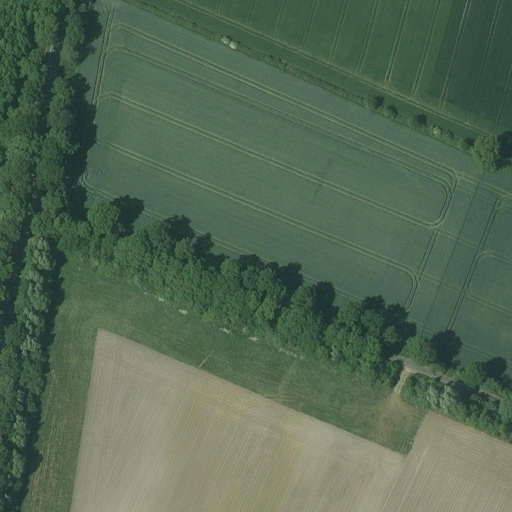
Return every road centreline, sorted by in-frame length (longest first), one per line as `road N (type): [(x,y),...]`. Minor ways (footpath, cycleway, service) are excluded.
road 1 (unclassified): [(511,407),(26,204)]
road 2 (secondary): [(26,204),(68,0)]
road 3 (secondary): [(0,349),(26,204)]
